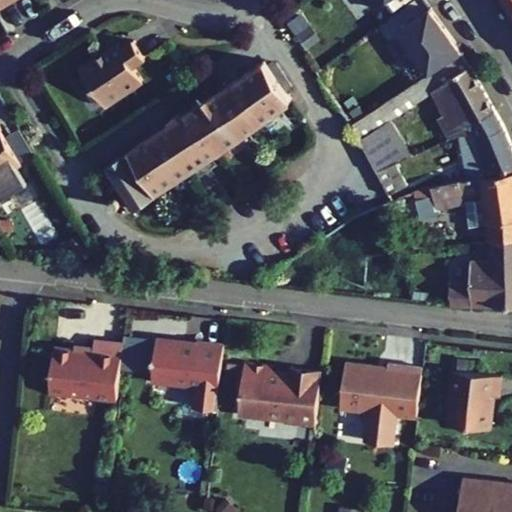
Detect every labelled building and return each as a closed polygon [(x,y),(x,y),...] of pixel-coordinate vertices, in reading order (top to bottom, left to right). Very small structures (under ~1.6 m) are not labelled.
[(129,39),(91,63),(116,101),(153,76),(143,61),(156,53),(145,36),(132,44),(129,39)] [(440,90),(473,67),(466,56),(359,125),(368,138),(399,117),(440,90)] [(297,99),(271,59),(189,112),(187,110),(177,116),(179,119),(98,171),(115,197),(117,196),(118,197),(119,197),(120,198),(121,199),(122,199),(123,199),(125,199),(126,199),(127,198),(128,197),(129,196),(136,206),(142,199),(148,209),(172,194),(166,184),(297,99)] [(479,126),(477,122),(502,107),(477,65),(473,67),(440,90),(454,112),(445,119),(458,139),(463,136),(479,126)] [(472,177),(488,173),(511,167),(511,129),(505,114),(502,107),(477,122),(479,126),(463,136),(472,177)] [(399,117),(368,138),(391,183),(408,171),(425,160),(399,117)] [(0,175),(31,157),(8,118),(0,123),(0,175)] [(408,171),(391,183),(399,200),(406,197),(419,192),(408,171)] [(495,238),(511,237),(511,171),(488,175),(488,173),(472,177),(449,182),(449,204),(475,200),(477,239),(495,238)] [(431,186),(433,216),(450,213),(449,204),(449,182),(431,186)] [(406,197),(408,248),(435,242),(433,216),(431,186),(419,192),(406,197)] [(454,283),(454,303),(511,304),(511,237),(495,238),(495,260),(475,262),(476,283),(454,283)] [(163,334),(161,351),(157,354),(160,358),(158,376),(202,381),(200,403),(222,405),(230,340),(204,337),(203,341),(192,340),(193,337),(163,334)] [(122,394),(129,338),(100,335),(99,346),(60,341),(55,386),(122,394)] [(321,423),(328,367),(297,363),(296,371),(277,369),(278,362),(250,359),(244,410),(290,416),(289,419),(321,423)] [(423,414),(429,365),(395,361),(394,368),(388,368),(389,364),(352,359),(347,405),(374,408),(371,438),(399,442),(403,412),(423,414)] [(452,422),(497,427),(500,394),(506,395),(508,374),(458,368),(452,422)] [(511,511),(511,481),(466,477),(462,511),(511,511)]
